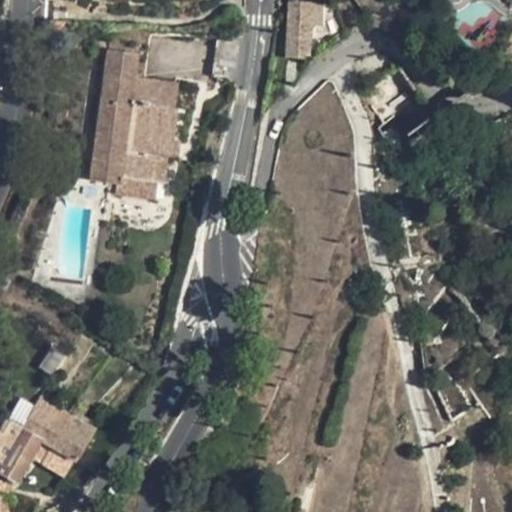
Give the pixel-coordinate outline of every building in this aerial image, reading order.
[(322,0),(290,0),(287,58),(303,59),(311,52),(313,24),(322,25),(322,0)] [(371,13),(369,28),(389,31),(391,16),(371,13)] [(50,21),(46,21),(44,42),(58,44),(60,22),(50,21)] [(511,28),(497,51),(511,52),(511,28)] [(138,53),(109,49),(90,181),(117,184),(115,194),(156,200),(158,183),(164,183),(167,156),(170,157),(172,140),(177,108),(174,108),(178,82),(135,76),(138,53)] [(436,116),(397,63),(372,86),(381,99),(371,107),(382,123),(377,128),(391,148),(406,137),(436,116)] [(181,141),(172,140),(170,157),(179,159),(181,141)] [(0,462),(1,463),(0,465),(0,471),(17,481),(30,458),(40,440),(52,447),(42,465),(63,476),(73,459),(77,461),(96,428),(41,396),(35,406),(22,428),(7,419),(5,418),(0,426),(0,462)] [(20,398),(7,419),(22,428),(35,406),(20,398)] [(96,428),(77,461),(97,472),(117,442),(96,428)] [(40,440),(30,458),(42,465),(52,447),(40,440)] [(10,496),(0,495),(0,508),(9,509),(10,496)]
